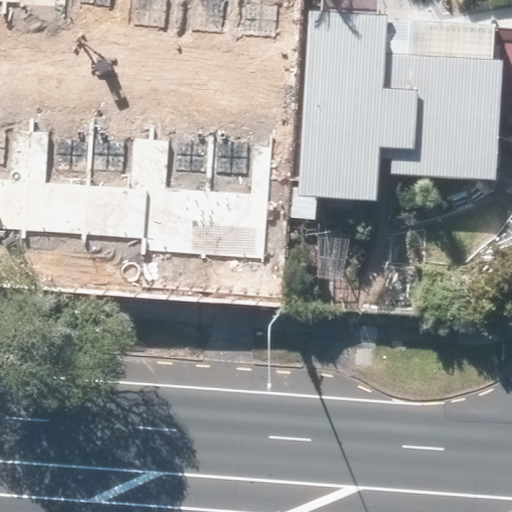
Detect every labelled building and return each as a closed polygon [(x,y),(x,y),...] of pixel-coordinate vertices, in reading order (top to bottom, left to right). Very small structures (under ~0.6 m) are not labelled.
[(385,203),(386,175),(503,182),(510,60),(496,59),(498,26),(409,21),(407,54),(394,53),(396,14),(317,10),(306,198),(385,203)] [(32,116),(0,113),(0,226),(24,229),(32,116)] [(91,120),(32,116),(24,229),(83,233),(91,120)] [(151,124),(91,120),(83,233),(144,237),(149,137),(151,124)] [(144,237),(143,253),(204,257),(210,140),(149,137),(144,237)] [(210,140),(204,257),(265,260),(272,144),(210,140)]
